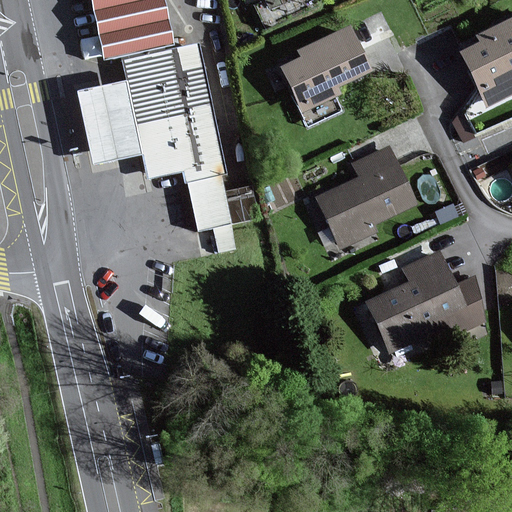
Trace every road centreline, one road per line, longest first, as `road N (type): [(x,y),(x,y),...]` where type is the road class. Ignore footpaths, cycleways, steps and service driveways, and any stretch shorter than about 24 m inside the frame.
road 1 (primary): [(0,4),(53,270)]
road 2 (primary): [(53,270),(111,511)]
road 3 (residential): [(423,60),(460,174),(480,209),(511,226)]
